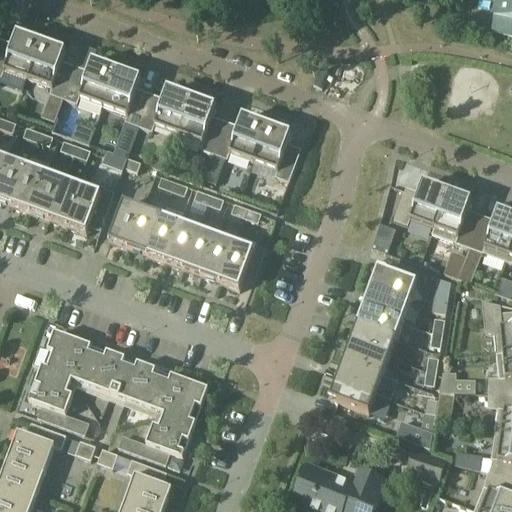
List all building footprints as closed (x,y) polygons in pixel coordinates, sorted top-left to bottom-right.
[(511,38),(511,1),(505,0),(498,0),(491,34),(511,38)] [(462,19),(460,31),(473,34),(475,22),(462,19)] [(28,84),(41,47),(17,38),(12,51),(0,47),(0,80),(1,81),(4,75),(28,84)] [(63,103),(74,74),(61,69),(65,56),(41,47),(28,84),(52,92),(50,98),(63,103)] [(103,111),(116,75),(92,66),(87,79),(74,74),(63,103),(77,108),(79,102),(103,111)] [(138,131),(149,102),(136,97),(141,84),(116,75),(103,111),(127,120),(125,126),(138,131)] [(178,139),(191,103),(167,94),(162,106),(149,102),(138,131),(152,136),(154,130),(178,139)] [(213,159),(224,129),(211,124),(216,112),(191,103),(178,139),(202,148),(200,154),(213,159)] [(253,166),(266,130),(242,121),(237,134),(224,129),(213,159),(227,164),(229,158),(253,166)] [(2,123),(0,129),(0,132),(11,137),(14,128),(2,123)] [(70,139),(87,146),(93,132),(76,125),(70,139)] [(266,130),(253,166),(277,175),(275,181),(289,186),(299,157),(286,152),(291,139),(266,130)] [(36,146),(40,137),(27,132),(23,141),(36,146)] [(40,137),(36,146),(49,151),(52,142),(40,137)] [(73,160),(77,151),(64,146),(60,155),(73,160)] [(77,151),(73,160),(86,165),(90,155),(77,151)] [(124,172),(127,163),(114,158),(110,167),(124,172)] [(127,163),(124,172),(136,177),(140,167),(127,163)] [(0,206),(12,211),(27,172),(7,165),(0,185),(0,206)] [(46,175),(28,168),(27,172),(12,211),(30,218),(45,179),(46,175)] [(49,225),(64,186),(45,179),(30,218),(49,225)] [(171,196),(174,187),(161,182),(158,191),(171,196)] [(67,232),(82,193),(64,186),(49,225),(67,232)] [(174,187),(171,196),(184,201),(187,191),(174,187)] [(433,233),(447,197),(422,188),(417,201),(404,196),(393,225),(407,230),(409,224),(433,233)] [(82,193),(67,232),(86,239),(101,200),(82,193)] [(207,209),(210,200),(198,195),(194,205),(207,209)] [(460,250),(458,256),(457,259),(464,262),(468,252),(474,238),(480,223),(466,218),(471,206),(447,197),(433,233),(431,239),(460,250)] [(210,200),(207,209),(220,214),(223,205),(210,200)] [(128,254),(142,215),(123,208),(109,247),(128,254)] [(244,223),(248,214),(235,209),(231,218),(244,223)] [(248,214),(244,223),(257,228),(260,218),(248,214)] [(147,261),(161,222),(142,215),(128,254),(147,261)] [(507,267),(511,252),(511,220),(497,215),(493,228),(480,223),(474,238),(469,253),(507,267)] [(165,268),(179,229),(161,222),(147,261),(165,268)] [(183,274),(197,235),(179,229),(165,268),(183,274)] [(201,281),(215,242),(197,235),(183,274),(201,281)] [(220,288),(235,249),(215,242),(201,281),(220,288)] [(235,249),(220,288),(239,295),(244,281),(254,284),(266,251),(256,248),(253,256),(235,249)] [(371,293),(410,307),(414,296),(420,295),(426,281),(387,266),(383,276),(378,274),(371,293)] [(403,326),(410,307),(371,293),(364,312),(403,326)] [(445,319),(448,305),(437,303),(435,317),(445,319)] [(511,356),(511,312),(481,306),(484,336),(501,339),(502,358),(511,356)] [(396,344),(403,326),(364,312),(357,330),(396,344)] [(432,337),(442,339),(444,326),(434,324),(432,337)] [(395,348),(396,344),(357,330),(350,348),(389,363),(400,366),(405,351),(395,348)] [(208,394),(54,337),(29,407),(41,411),(37,423),(85,440),(89,428),(65,420),(73,401),(67,398),(72,385),(164,419),(159,432),(153,430),(146,449),(122,441),(118,453),(166,470),(170,459),(183,463),(208,394)] [(440,353),(442,339),(432,337),(430,351),(440,353)] [(383,380),(389,363),(350,348),(344,366),(383,380)] [(498,399),(511,397),(511,356),(502,358),(496,358),(498,384),(498,399)] [(295,358),(293,367),(317,372),(319,363),(295,358)] [(426,376),(436,378),(438,365),(428,363),(426,376)] [(376,400),(383,380),(344,366),(337,385),(376,400)] [(434,392),(436,378),(426,376),(423,390),(434,392)] [(369,419),(376,400),(337,385),(330,404),(369,419)] [(441,388),(439,398),(455,399),(456,388),(441,388)] [(511,397),(498,399),(494,398),(489,398),(489,411),(498,413),(494,438),(511,440),(511,397)] [(425,418),(435,420),(438,406),(427,404),(424,418),(425,418)] [(434,428),(435,420),(425,418),(423,436),(401,428),(396,442),(430,454),(434,428)] [(435,420),(434,428),(448,430),(450,420),(436,418),(435,420)] [(8,462),(45,476),(54,452),(61,454),(66,441),(31,428),(27,440),(17,437),(8,462)] [(480,476),(487,478),(499,481),(511,484),(511,440),(494,438),(491,463),(481,462),(480,476)] [(91,465),(95,452),(79,447),(75,459),(91,465)] [(114,473),(118,460),(102,454),(98,467),(114,473)] [(438,489),(445,470),(412,458),(406,478),(438,489)] [(0,486),(36,500),(45,476),(8,462),(0,484),(0,486)] [(126,504),(147,511),(164,511),(172,493),(162,490),(166,478),(132,465),(127,478),(134,481),(126,504)] [(380,499),(385,486),(358,475),(353,488),(335,480),(333,486),(305,475),(292,508),(300,511),(374,511),(380,499)] [(511,511),(511,484),(499,481),(487,478),(483,492),(475,511),(511,511)] [(0,511),(31,511),(36,500),(0,486),(0,511)]
